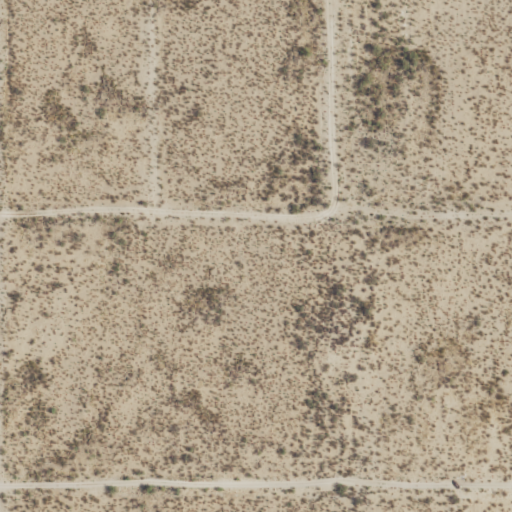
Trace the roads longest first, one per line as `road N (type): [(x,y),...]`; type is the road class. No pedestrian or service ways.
road 1 (track): [(511,231),(0,232)]
road 2 (residential): [(511,484),(0,485)]
road 3 (track): [(149,232),(149,0)]
road 4 (track): [(328,0),(333,231)]
